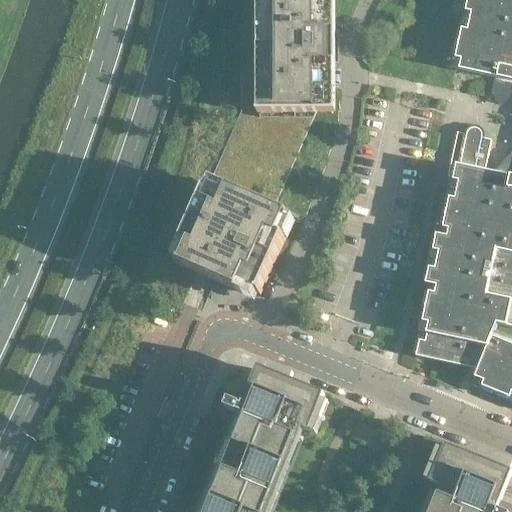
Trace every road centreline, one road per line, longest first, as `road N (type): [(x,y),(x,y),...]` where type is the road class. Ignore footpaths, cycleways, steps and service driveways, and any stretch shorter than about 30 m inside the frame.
road 1 (primary): [(0,457),(116,201),(180,0)]
road 2 (residential): [(263,342),(318,213),(379,0)]
road 3 (primary): [(118,0),(73,145),(0,329)]
road 4 (tertiary): [(511,442),(263,342)]
road 5 (tertiary): [(141,511),(220,330)]
